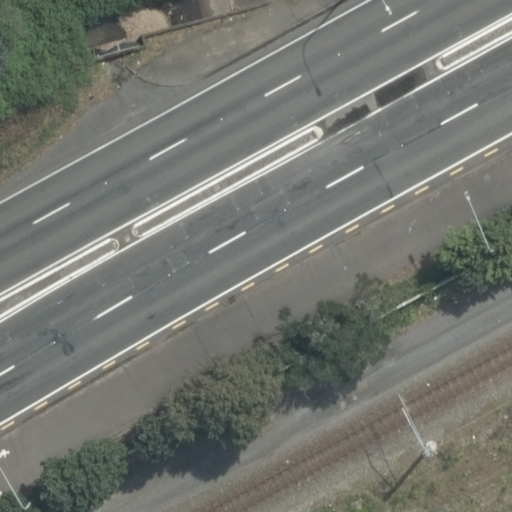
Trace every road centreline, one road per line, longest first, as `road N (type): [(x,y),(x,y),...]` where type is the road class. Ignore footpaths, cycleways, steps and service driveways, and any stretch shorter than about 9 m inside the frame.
road 1 (primary): [(511,90),(0,376)]
road 2 (primary): [(0,242),(442,0)]
